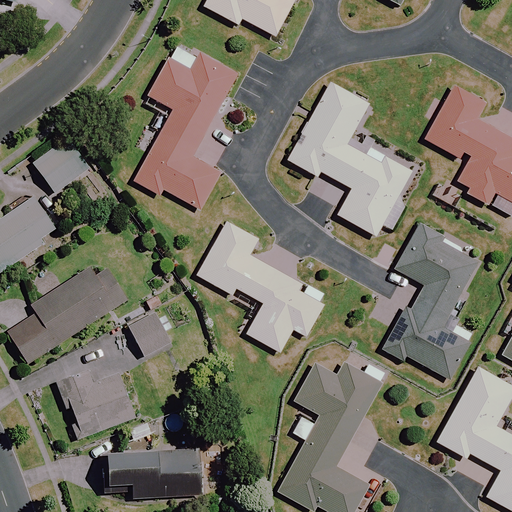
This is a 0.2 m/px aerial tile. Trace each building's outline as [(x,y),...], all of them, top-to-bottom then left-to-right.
[(208,0),(205,7),(236,25),(239,19),(272,37),(291,2),(286,0),(208,0)] [(496,0),(477,0),(490,8),(496,0)] [(188,73),(169,63),(149,99),(173,113),(134,183),(159,196),(161,191),(199,211),(218,176),(188,160),(234,77),(197,57),(188,73)] [(366,107),(331,88),(288,165),(318,181),(322,174),(352,191),(337,218),(374,238),(409,175),(383,161),(378,169),(342,149),(366,107)] [(485,108),(454,91),(425,142),(466,165),(453,188),(485,205),(491,194),(511,205),(511,142),(477,123),(485,108)] [(90,171),(70,142),(36,166),(56,194),(90,171)] [(57,232),(37,201),(0,225),(0,273),(41,247),(39,244),(57,232)] [(256,240),(225,222),(195,276),(230,295),(235,286),(264,302),(247,334),(278,351),(290,330),(303,337),(320,306),(296,293),(301,284),(248,255),(256,240)] [(479,257),(419,224),(395,269),(424,284),(409,310),(403,307),(380,348),(402,360),(406,354),(448,377),(468,341),(441,326),(479,257)] [(127,301),(101,262),(33,307),(39,315),(9,334),(29,365),(127,301)] [(173,346),(165,332),(173,328),(166,314),(158,318),(156,313),(128,327),(145,360),(173,346)] [(511,359),(511,336),(502,354),(511,359)] [(337,378),(314,366),(294,403),(318,416),(278,487),(313,506),(316,500),(337,511),(345,511),(364,479),(336,464),(380,384),(344,364),(337,378)] [(511,392),(511,388),(476,369),(436,442),(465,457),(468,450),(502,469),(486,498),(511,511),(511,437),(493,427),(511,392)] [(58,383),(69,412),(74,410),(79,422),(73,424),(79,440),(137,419),(120,373),(92,384),(87,372),(58,383)] [(203,497),(201,452),(103,457),(104,496),(134,494),(134,500),(203,497)]
